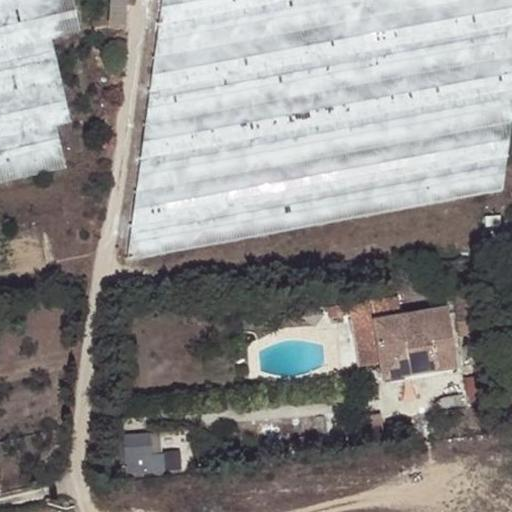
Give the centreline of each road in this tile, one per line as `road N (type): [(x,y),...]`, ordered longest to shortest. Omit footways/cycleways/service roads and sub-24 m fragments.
road 1 (residential): [(140,0),(82,472),(88,511)]
road 2 (track): [(304,511),(443,488)]
